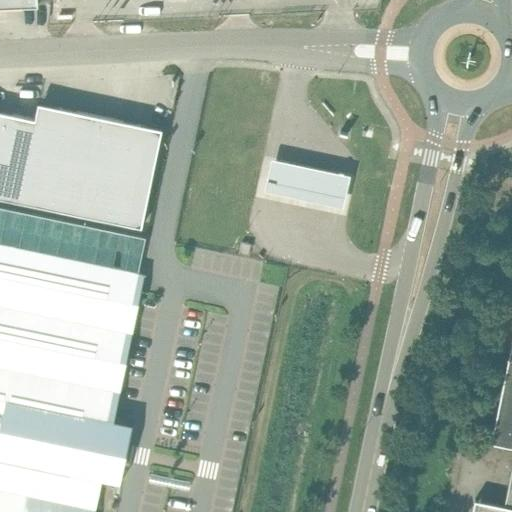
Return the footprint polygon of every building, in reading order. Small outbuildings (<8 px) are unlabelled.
[(0,197),(141,227),(159,140),(160,135),(155,128),(141,124),(59,107),(44,104),(37,109),(36,114),(35,118),(0,111),(0,197)] [(272,158),(265,189),(343,205),(349,174),(272,158)] [(0,511),(88,511),(96,476),(83,474),(95,417),(107,419),(126,329),(139,271),(0,242),(0,511)] [(248,255),(251,244),(241,242),(239,253),(248,255)] [(511,340),(491,442),(493,442),(511,446),(511,340)] [(478,511),(511,511),(511,446),(493,442),(481,501),(478,511)]
